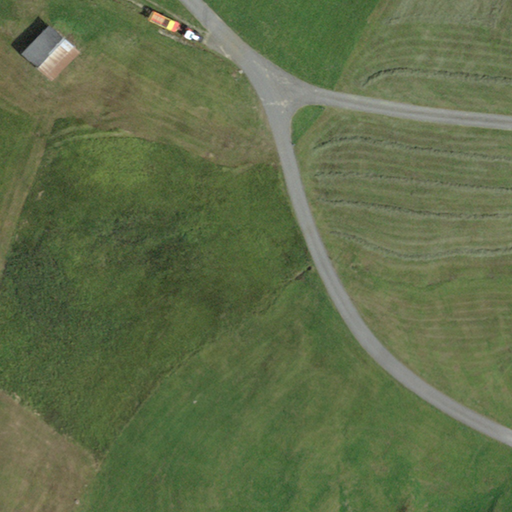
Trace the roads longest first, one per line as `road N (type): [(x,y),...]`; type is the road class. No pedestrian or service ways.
road 1 (unclassified): [(511,438),(417,385),(356,324),(300,205),(268,92)]
road 2 (unclassified): [(511,122),(268,92)]
road 3 (track): [(241,54),(115,0)]
road 4 (unclassified): [(268,92),(190,0)]
